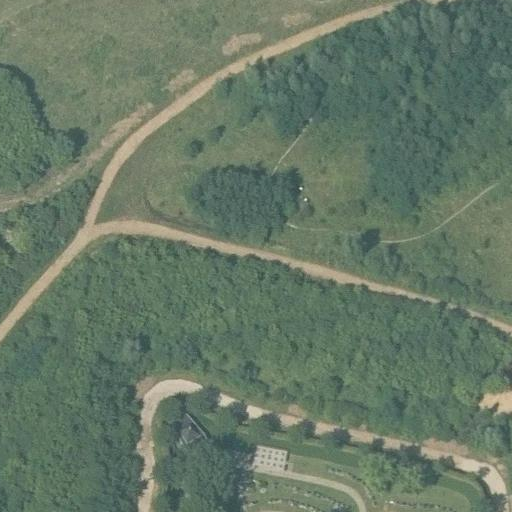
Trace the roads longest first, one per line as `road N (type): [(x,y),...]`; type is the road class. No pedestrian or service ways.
road 1 (track): [(0,333),(82,225),(158,233),(274,261),(511,334)]
road 2 (track): [(140,511),(143,410),(168,386),(479,467),(492,477),(502,511)]
road 3 (track): [(82,225),(141,135),(219,80),(311,35),(448,0)]
